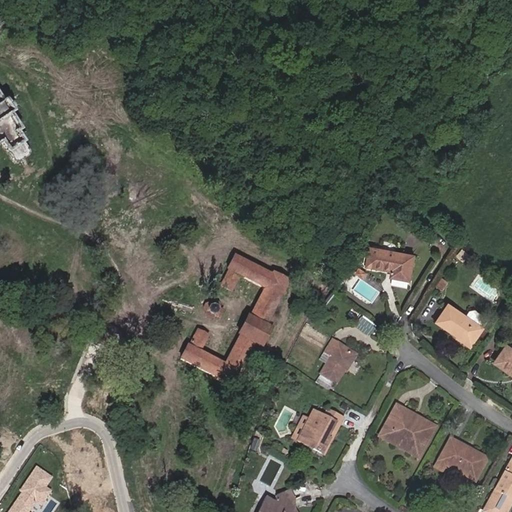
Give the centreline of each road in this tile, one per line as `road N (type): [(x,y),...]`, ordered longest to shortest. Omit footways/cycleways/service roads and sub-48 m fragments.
road 1 (residential): [(390,511),(344,475),(407,352),(511,424)]
road 2 (residential): [(124,511),(108,441),(88,423),(35,437),(0,488)]
